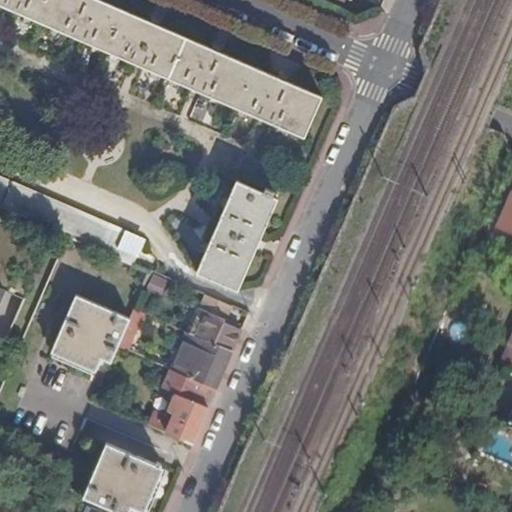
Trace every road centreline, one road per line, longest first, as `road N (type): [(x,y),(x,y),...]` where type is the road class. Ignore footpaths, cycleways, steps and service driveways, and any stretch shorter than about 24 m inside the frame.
road 1 (residential): [(194,511),(387,72)]
road 2 (unknown): [(0,149),(137,225),(180,278),(277,324)]
road 3 (residential): [(222,0),(387,72)]
road 4 (residential): [(387,72),(511,126)]
